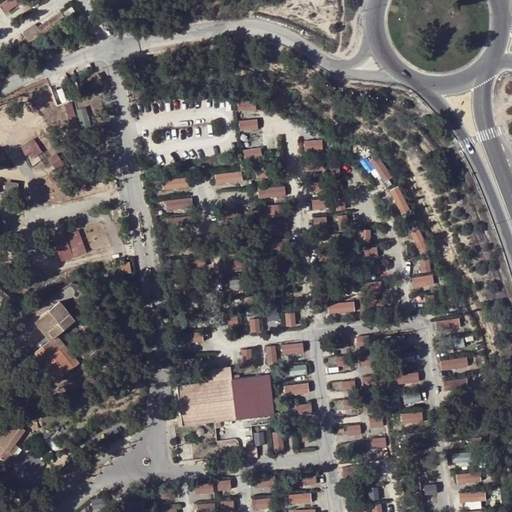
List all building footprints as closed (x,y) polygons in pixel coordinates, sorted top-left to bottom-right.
[(7,11),(22,2),(21,0),(5,0),(2,2),(7,11)] [(63,12),(66,18),(75,12),(72,7),(63,12)] [(64,16),(61,12),(37,27),(42,35),(60,23),(58,20),(64,16)] [(239,99),(239,110),(257,110),(257,100),(239,99)] [(258,117),(240,120),(242,130),(260,127),(258,117)] [(37,137),(22,144),(31,162),(46,154),(37,137)] [(306,152),(324,152),(324,138),(306,138),(306,152)] [(245,158),(264,156),(263,146),(244,148),(245,158)] [(384,181),(393,177),(381,153),(372,158),(384,181)] [(307,162),(308,171),(325,170),(325,161),(307,162)] [(257,170),(258,177),(270,175),(269,168),(257,170)] [(243,170),(216,172),(217,182),(243,180),(243,170)] [(164,188),(190,186),(189,176),(164,178),(164,188)] [(338,209),(347,208),(343,180),(334,181),(338,209)] [(312,182),(314,190),(321,189),(319,181),(312,182)] [(259,186),(260,197),(287,195),(286,184),(259,186)] [(402,213),(411,209),(400,184),(391,188),(402,213)] [(240,191),(221,192),(222,207),(241,205),(240,191)] [(313,198),(314,210),(330,207),(329,196),(313,198)] [(167,198),(167,209),(191,208),(191,197),(167,198)] [(270,215),(288,215),(288,203),(270,204),(270,215)] [(315,216),(315,227),(330,226),(330,215),(315,216)] [(275,229),(289,228),(289,219),(274,220),(275,229)] [(421,252),(430,248),(420,225),(411,229),(421,252)] [(372,241),(371,228),(362,229),(363,241),(372,241)] [(72,256),(64,234),(54,238),(58,249),(62,259),(72,256)] [(47,240),(51,252),(58,249),(54,238),(47,240)] [(282,238),(264,239),(264,252),(283,251),(282,238)] [(365,246),(366,257),(380,256),(379,246),(365,246)] [(422,271),(433,271),(432,258),(421,258),(422,271)] [(380,263),(368,265),(370,274),(382,272),(380,263)] [(414,275),(414,287),(436,286),(436,274),(414,275)] [(247,288),(246,278),(229,279),(230,288),(247,288)] [(59,291),(56,294),(63,302),(76,292),(71,284),(60,292),(59,291)] [(330,312),(356,311),(356,300),(329,302),(330,312)] [(57,380),(78,363),(56,335),(75,320),(60,301),(39,317),(44,324),(41,327),(51,339),(35,351),(44,362),(45,360),(55,372),(52,374),(57,380)] [(280,311),(268,313),(269,319),(281,318),(280,311)] [(298,325),(298,311),(287,311),(287,325),(298,325)] [(239,324),(239,315),(226,315),(226,324),(239,324)] [(44,324),(39,317),(36,320),(41,327),(44,324)] [(252,331),(260,331),(259,317),(251,318),(252,331)] [(462,328),(461,318),(437,319),(438,330),(462,328)] [(204,331),(183,332),(183,342),(205,340),(204,331)] [(396,335),(396,344),(405,344),(405,335),(396,335)] [(284,354),(306,350),(305,340),(283,344),(284,354)] [(281,362),(277,343),(266,346),(270,364),(281,362)] [(254,366),(253,347),(243,348),(244,367),(254,366)] [(339,365),(351,365),(350,355),(338,356),(339,365)] [(371,365),(371,356),(361,356),(361,364),(371,365)] [(442,369),(469,367),(469,356),(442,358),(442,369)] [(400,382),(420,381),(420,371),(399,372),(400,382)] [(92,376),(87,380),(93,388),(97,384),(92,376)] [(461,390),(470,389),(468,377),(459,378),(461,390)] [(345,380),(347,408),(356,407),(354,380),(345,380)] [(286,394),(310,392),(309,382),(285,383),(286,394)] [(405,393),(406,402),(420,401),(420,392),(405,393)] [(178,455),(178,461),(192,460),(189,441),(181,442),(181,437),(180,434),(186,433),(185,424),(236,417),(233,397),(178,404),(181,427),(171,428),(172,435),(170,435),(172,446),(169,446),(171,456),(178,455)] [(404,422),(424,421),(423,410),(403,412),(404,422)] [(386,426),(385,415),(371,416),(372,427),(386,426)] [(24,430),(10,418),(0,431),(0,467),(1,468),(12,454),(8,451),(14,444),(24,430)] [(350,438),(363,437),(362,423),(349,424),(350,438)] [(286,452),(284,430),(274,431),(275,452),(286,452)] [(375,447),(388,446),(388,436),(374,437),(375,447)] [(247,452),(249,452),(249,457),(256,457),(256,451),(254,452),(253,443),(246,443),(247,452)] [(14,444),(8,451),(12,454),(18,447),(14,444)] [(453,452),(454,462),(471,461),(470,451),(453,452)] [(15,456),(12,454),(1,468),(4,471),(15,456)] [(481,470),(457,474),(459,484),(483,480),(481,470)] [(299,472),(299,484),(319,484),(319,472),(299,472)] [(256,476),(256,485),(270,486),(270,476),(256,476)] [(233,489),(233,479),(219,480),(219,490),(233,489)] [(197,493),(215,492),(214,482),(196,483),(197,493)] [(288,491),(288,503),(307,503),(307,491),(288,491)] [(256,498),(256,511),(268,511),(268,497),(256,498)] [(383,511),(383,503),(374,504),(374,511),(383,511)]
